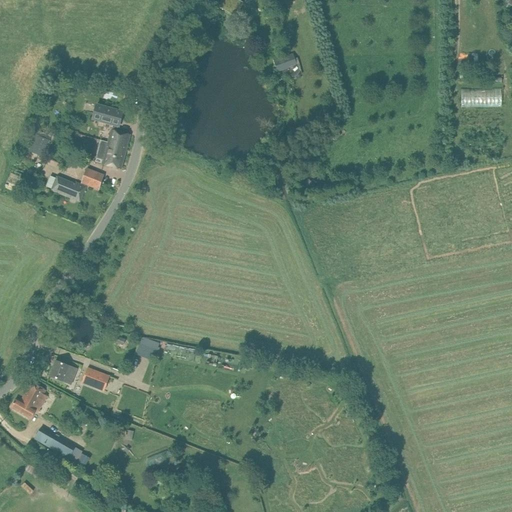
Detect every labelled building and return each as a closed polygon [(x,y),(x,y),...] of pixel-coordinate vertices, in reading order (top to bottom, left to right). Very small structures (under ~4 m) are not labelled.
[(222,0),(219,7),(226,11),(227,9),(233,12),(233,10),(235,11),(240,2),(236,0),(222,0)] [(294,55),(286,58),(289,66),(296,63),(294,55)] [(286,58),(274,62),(277,70),(289,66),(286,58)] [(117,131),(118,126),(119,126),(122,112),(96,105),(92,120),(113,125),(112,130),(111,130),(107,142),(127,147),(130,135),(117,131)] [(39,135),(32,152),(44,156),(51,139),(39,135)] [(127,147),(107,142),(100,140),(100,143),(107,145),(102,164),(121,170),(127,147)] [(86,170),(81,183),(98,189),(102,175),(86,170)] [(50,181),(47,189),(80,202),(86,187),(75,182),(75,184),(57,177),(55,182),(50,181)] [(125,339),(118,336),(116,343),(123,346),(125,339)] [(141,338),(141,355),(159,355),(160,338),(141,338)] [(55,361),(49,377),(70,385),(76,369),(68,366),(55,361)] [(81,383),(104,392),(110,376),(88,367),(81,383)] [(46,391),(31,382),(21,401),(16,399),(11,407),(30,419),(46,391)] [(81,451),(41,428),(35,439),(75,462),(81,451)]
